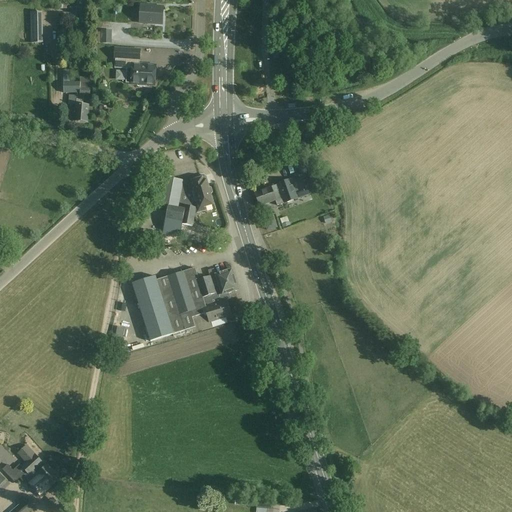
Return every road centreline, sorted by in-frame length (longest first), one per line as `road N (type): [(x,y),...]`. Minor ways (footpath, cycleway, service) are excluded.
road 1 (secondary): [(336,511),(236,204),(225,124)]
road 2 (unclassified): [(134,161),(74,511)]
road 3 (unclassified): [(225,124),(349,106),(466,42),(511,29)]
road 4 (unclassified): [(0,284),(134,161)]
road 5 (unclassified): [(202,0),(198,61),(174,103),(180,132)]
road 6 (tertiary): [(134,161),(0,128)]
road 7 (secondary): [(225,124),(226,0)]
